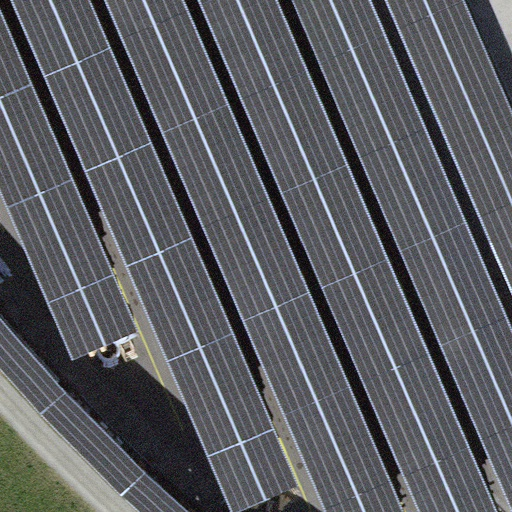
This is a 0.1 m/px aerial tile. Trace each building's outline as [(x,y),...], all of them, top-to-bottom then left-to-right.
[(96,0),(16,0),(231,495),(298,466),(96,0)] [(408,511),(187,0),(108,0),(329,511),(408,511)] [(502,511),(282,0),(203,0),(424,511),(502,511)] [(511,302),(381,0),(302,0),(511,485),(511,302)] [(511,89),(473,0),(394,0),(511,272),(511,89)] [(0,1),(0,185),(67,341),(134,312),(0,1)]
